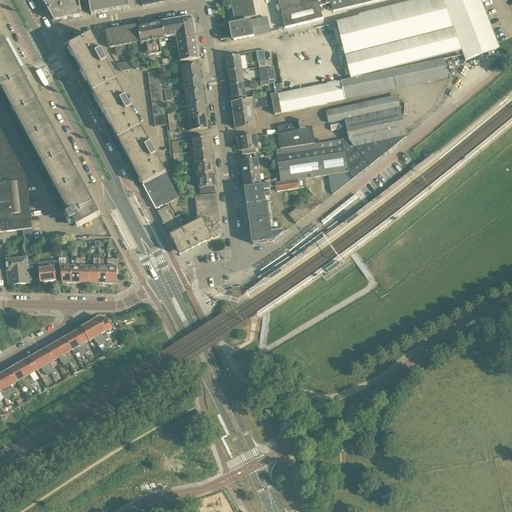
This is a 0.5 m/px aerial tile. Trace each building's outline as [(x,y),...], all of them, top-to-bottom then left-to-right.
[(64,0),(54,0),(45,5),(54,21),(82,17),(78,0),(68,0),(65,1),(64,0)] [(88,0),(91,15),(130,8),(128,0),(88,0)] [(252,0),(235,0),(232,1),(230,1),(235,24),(242,22),(241,19),(256,16),(252,0)] [(383,0),(278,0),(285,29),(322,19),(319,6),(326,5),(331,4),(333,12),(383,0)] [(486,14),(480,0),(416,0),(358,15),(358,16),(336,22),(343,51),(486,14)] [(500,48),(498,44),(486,14),(343,51),(350,79),(351,79),(444,60),(463,56),(465,61),(500,48)] [(165,40),(165,38),(176,37),(177,42),(177,43),(196,40),(193,20),(190,18),(161,23),(164,41),(165,40)] [(242,22),(235,24),(230,25),(233,41),(254,36),(270,32),(267,18),(249,22),(249,21),(242,22)] [(159,41),(164,41),(161,23),(149,25),(154,56),(155,55),(161,54),(159,41)] [(155,55),(154,56),(149,25),(137,27),(141,51),(147,50),(148,57),(149,57),(150,65),(156,64),(155,55)] [(134,27),(125,29),(128,45),(132,44),(134,53),(139,52),(134,27)] [(124,46),(128,45),(125,29),(117,31),(121,55),(126,54),(124,46)] [(116,56),(121,55),(117,31),(106,32),(109,48),(115,47),(116,56)] [(68,48),(143,185),(166,173),(156,156),(156,155),(107,64),(101,53),(91,35),(68,48)] [(80,227),(99,216),(100,216),(4,40),(0,41),(0,102),(59,211),(69,206),(72,213),(67,216),(70,222),(75,219),(80,227)] [(199,59),(196,40),(177,43),(178,47),(180,63),(199,59)] [(178,47),(177,43),(177,42),(167,44),(168,51),(172,51),(172,48),(178,47)] [(228,71),(242,69),(240,56),(226,58),(228,71)] [(341,81),(345,100),(447,79),(448,78),(444,60),(351,79),(350,79),(341,81)] [(184,80),(201,78),(199,65),(182,67),(184,80)] [(268,80),(268,81),(275,80),(273,68),(266,69),(267,76),(259,77),(260,81),(268,80)] [(228,71),(230,86),(244,84),(242,69),(228,71)] [(203,91),(201,78),(184,80),(185,93),(203,91)] [(341,81),(270,96),(251,100),(252,108),(272,105),(274,115),(327,105),(327,104),(345,100),(341,81)] [(246,99),(244,84),(230,86),(232,101),(246,99)] [(203,91),(185,93),(187,106),(204,103),(203,91)] [(328,124),(344,121),(398,109),(395,96),(326,111),(326,113),(328,124)] [(232,104),(234,116),(253,113),(252,108),(251,100),(232,104)] [(206,116),(204,103),(187,106),(189,118),(206,116)] [(347,138),(348,139),(354,147),(405,136),(399,109),(398,109),(344,121),(348,138),(347,138)] [(253,113),(234,116),(236,129),(255,126),(253,113)] [(206,116),(189,118),(190,131),(208,129),(206,116)] [(306,129),(305,129),(304,121),(300,122),(277,127),(279,135),(306,129)] [(277,135),(280,149),(280,150),(315,144),(314,139),(311,127),(305,129),(306,129),(279,135),(277,135)] [(0,232),(22,230),(32,229),(26,177),(0,129),(0,232)] [(405,136),(354,147),(369,166),(406,137),(405,137),(405,136)] [(257,149),(256,137),(238,139),(239,151),(242,151),(242,155),(253,153),(256,153),(255,149),(257,149)] [(195,152),(211,150),(209,138),(193,140),(195,152)] [(369,166),(354,147),(348,139),(341,140),(315,144),(280,150),(275,150),(276,156),(278,163),(277,163),(280,181),(280,183),(305,179),(328,176),(330,176),(337,175),(344,174),(350,181),(369,166)] [(173,156),(179,154),(178,142),(171,143),(173,156)] [(212,162),(211,150),(195,152),(195,156),(191,157),(192,165),(212,162)] [(402,157),(406,163),(411,160),(406,154),(402,157)] [(241,163),(243,176),(259,174),(257,160),(241,163)] [(214,174),(212,162),(192,165),(193,171),(197,171),(198,176),(214,174)] [(143,185),(149,197),(172,185),(166,173),(143,185)] [(214,174),(198,176),(200,194),(215,192),(215,187),(215,186),(214,174)] [(261,186),(259,174),(243,176),(245,188),(261,186)] [(344,174),(337,175),(346,185),(350,181),(344,174)] [(341,189),(346,185),(337,175),(330,176),(341,189)] [(331,193),(332,195),(333,195),(341,189),(330,176),(328,176),(331,193)] [(306,188),(305,179),(280,183),(275,184),(276,186),(276,192),(306,188)] [(266,202),(265,198),(270,197),(270,193),(269,193),(269,190),(269,187),(276,186),(275,184),(271,184),(264,186),(263,186),(261,186),(245,188),(247,204),(266,202)] [(179,197),(172,185),(149,197),(156,210),(179,197)] [(168,206),(157,212),(170,237),(170,238),(172,242),(173,242),(180,256),(219,236),(217,232),(219,231),(218,223),(219,223),(216,194),(195,197),(197,220),(185,226),(179,215),(174,218),(168,206)] [(312,196),(308,200),(315,209),(320,205),(312,196)] [(308,200),(303,203),(310,213),(315,209),(308,200)] [(266,203),(266,202),(247,204),(253,245),(272,242),(272,240),(275,240),(284,232),(282,230),(281,221),(269,222),(267,203),(266,203)] [(303,203),(298,207),(305,217),(310,213),(303,203)] [(298,207),(293,211),(300,221),(305,217),(298,207)] [(288,215),(295,224),(296,224),(300,221),(293,211),(288,215)] [(33,242),(32,229),(22,230),(26,258),(6,260),(9,286),(30,283),(30,281),(37,280),(36,268),(35,268),(35,265),(34,258),(35,258),(34,249),(33,242)] [(122,257),(120,253),(119,253),(117,251),(113,253),(117,260),(122,257)] [(39,265),(39,269),(38,269),(40,283),(56,281),(55,270),(60,270),(59,260),(53,260),(53,267),(48,268),(48,264),(39,265)] [(66,260),(59,260),(60,270),(62,282),(72,283),(72,267),(71,267),(71,263),(66,263),(66,260)] [(72,267),(72,283),(81,283),(81,260),(77,260),(76,267),(72,267)] [(81,260),(81,283),(90,283),(90,268),(89,268),(89,263),(87,263),(87,260),(81,260)] [(90,268),(90,283),(99,283),(99,277),(99,261),(94,260),(94,268),(90,268)] [(99,277),(99,283),(108,283),(108,268),(103,268),(103,261),(99,261),(99,277)] [(108,268),(108,283),(116,283),(117,268),(117,261),(108,261),(108,268)] [(99,318),(90,323),(103,344),(106,342),(104,338),(102,339),(100,335),(107,331),(112,328),(107,319),(102,322),(99,318)] [(82,328),(89,341),(93,339),(96,343),(97,343),(99,346),(103,344),(90,323),(82,328)] [(82,328),(73,333),(85,354),(89,352),(87,348),(88,348),(85,343),(89,341),(82,328)] [(73,333),(65,338),(72,351),(76,348),(78,353),(79,352),(81,356),(85,354),(73,333)] [(65,338),(56,343),(68,364),(71,362),(70,358),(68,353),(72,351),(65,338)] [(56,343),(47,348),(54,360),(59,358),(61,363),(62,362),(64,366),(68,364),(56,343)] [(108,353),(103,344),(99,346),(104,355),(108,353)] [(47,348),(39,353),(50,374),(54,379),(57,377),(52,368),(57,365),(54,360),(47,348)] [(39,353),(30,358),(28,359),(35,372),(41,368),(44,373),(45,372),(47,376),(50,374),(39,353)] [(28,359),(19,364),(30,385),(34,383),(32,380),(33,379),(30,374),(35,372),(28,359)] [(78,373),(77,372),(71,362),(68,364),(73,374),(74,375),(78,373)] [(19,364),(10,369),(17,382),(21,380),(24,384),(25,383),(27,387),(30,385),(19,364)] [(10,369),(2,374),(14,394),(13,395),(15,398),(18,396),(16,393),(17,393),(14,389),(13,390),(10,386),(17,382),(10,369)] [(0,389),(6,399),(13,395),(14,394),(2,374),(0,375),(0,389)]
